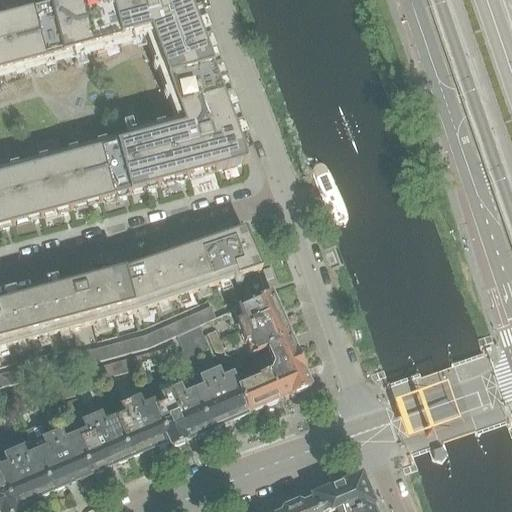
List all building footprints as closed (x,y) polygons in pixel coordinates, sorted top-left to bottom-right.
[(0,231),(69,213),(189,181),(197,179),(201,178),(215,174),(246,166),(243,156),(232,126),(222,100),(185,0),(79,0),(0,21),(0,231)] [(243,232),(196,248),(123,274),(77,286),(78,289),(62,293),(62,290),(0,306),(0,351),(140,314),(172,303),(260,272),(260,271),(243,233),(243,232)] [(237,337),(280,318),(271,297),(267,298),(233,313),(238,325),(233,328),(237,337)] [(121,343),(0,375),(0,388),(147,349),(213,321),(208,309),(135,340),(121,343)] [(251,356),(263,351),(290,339),(280,318),(237,337),(241,346),(246,344),(251,356)] [(197,328),(175,339),(181,352),(176,355),(181,365),(197,358),(196,357),(208,351),(197,328)] [(205,336),(213,354),(225,357),(214,332),(205,336)] [(290,340),(290,339),(263,351),(264,352),(271,370),(269,375),(281,403),(306,393),(306,392),(308,391),(308,388),(302,374),(304,373),(290,340)] [(134,359),(137,371),(160,364),(157,353),(141,357),(134,359)] [(110,378),(137,371),(134,359),(107,366),(110,378)] [(226,365),(229,373),(241,368),(240,366),(230,363),(226,365)] [(110,378),(107,367),(88,372),(91,384),(110,378)] [(246,418),(236,393),(230,377),(220,381),(216,373),(197,381),(201,390),(190,394),(207,435),(246,418)] [(246,418),(281,403),(269,375),(256,380),(257,384),(236,393),(246,418)] [(34,399),(31,387),(10,393),(13,405),(34,399)] [(207,435),(190,394),(181,398),(178,388),(158,396),(162,405),(152,409),(166,445),(168,445),(171,450),(207,435)] [(0,407),(10,405),(6,393),(0,394),(0,407)] [(122,417),(112,422),(129,461),(166,445),(152,409),(150,406),(141,409),(137,401),(118,409),(122,417)] [(72,439),(89,478),(129,461),(112,422),(102,426),(99,417),(81,425),(84,433),(72,439)] [(23,435),(32,455),(49,496),(89,478),(72,439),(61,443),(57,435),(46,439),(41,427),(23,435)] [(432,460),(441,463),(446,456),(440,449),(432,451),(432,460)] [(0,487),(10,511),(11,511),(14,511),(49,496),(32,455),(24,458),(21,450),(2,458),(6,466),(0,468),(0,487)] [(354,480),(330,491),(311,499),(316,511),(338,511),(339,511),(338,511),(364,511),(372,509),(361,484),(354,480)] [(0,511),(14,511),(11,511),(10,511),(0,487),(0,511)] [(280,511),(316,511),(311,499),(280,511)]
